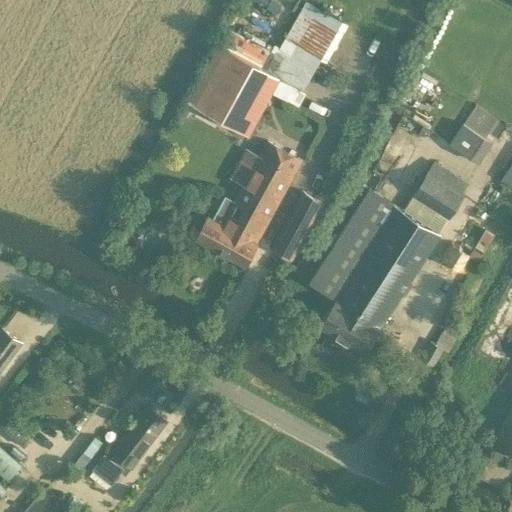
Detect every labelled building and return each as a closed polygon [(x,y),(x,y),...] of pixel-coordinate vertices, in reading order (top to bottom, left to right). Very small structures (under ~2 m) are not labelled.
[(254,0),(276,12),(281,4),(274,0),(254,0)] [(340,22),(305,2),(285,38),(320,57),(340,22)] [(225,49),(194,105),(247,134),(278,78),(225,49)] [(494,118),(486,130),(495,136),(503,123),(494,118)] [(477,164),(490,144),(462,125),(448,145),(477,164)] [(245,148),(230,176),(243,183),(234,200),(268,219),(301,159),(267,140),(259,155),(245,148)] [(431,163),(411,194),(447,217),(461,194),(445,185),(451,176),(431,163)] [(359,315),(378,327),(438,232),(368,188),(308,283),(334,300),(326,312),(336,319),(340,313),(354,322),(359,315)] [(292,257),(322,201),(302,190),(271,246),(292,257)] [(256,242),(268,219),(234,200),(222,222),(221,222),(221,223),(207,215),(195,237),(244,265),(257,242),(256,242)] [(489,246),(498,234),(469,215),(461,227),(489,246)] [(340,313),(336,319),(326,312),(318,325),(362,353),(378,327),(359,315),(354,322),(340,313)] [(430,340),(420,358),(433,365),(452,331),(444,326),(434,343),(430,340)] [(0,372),(22,342),(2,328),(0,330),(0,372)] [(511,399),(511,401),(511,406),(493,442),(511,452),(511,399)] [(111,452),(108,456),(123,468),(120,472),(125,475),(131,467),(167,420),(146,404),(111,452)] [(0,446),(0,472),(6,478),(18,463),(0,446)] [(92,469),(111,484),(120,472),(123,468),(108,456),(104,453),(92,469)] [(43,488),(21,511),(48,511),(58,501),(43,488)]
